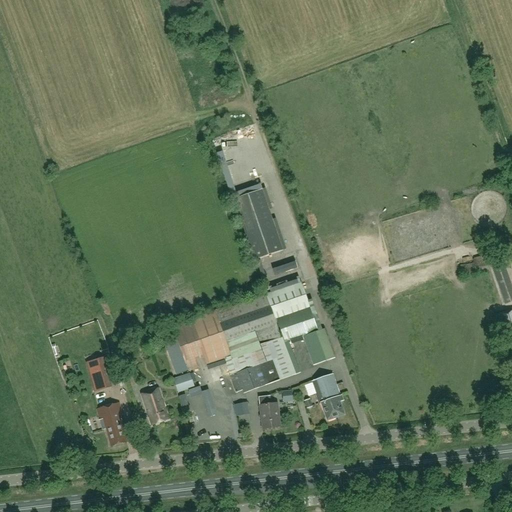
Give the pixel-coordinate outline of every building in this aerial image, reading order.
[(283,251),(262,190),(234,199),(255,261),(283,251)] [(473,258),(473,263),(459,265),(461,277),(490,271),(487,256),(473,258)] [(511,287),(502,259),(490,263),(504,305),(511,302),(511,287)] [(265,293),(283,343),(307,336),(317,365),(334,358),(324,330),(317,332),(301,283),(266,295),(266,293),(265,293)] [(295,375),(283,343),(265,293),(173,326),(177,339),(163,344),(173,375),(188,369),(189,372),(197,368),(194,361),(202,358),(205,365),(223,358),(236,394),(242,392),(243,394),(295,375)] [(511,328),(511,309),(498,313),(504,331),(511,328)] [(89,372),(95,392),(112,387),(103,358),(90,361),(93,371),(89,372)] [(224,370),(215,371),(218,384),(227,383),(224,370)] [(190,374),(173,380),(178,393),(194,387),(190,374)] [(332,375),(321,378),(327,394),(329,395),(334,409),(332,411),(335,418),(344,415),(340,403),(343,402),(341,396),(340,396),(332,375)] [(327,394),(321,378),(311,382),(318,404),(320,403),(327,421),(335,418),(332,411),(334,409),(329,395),(327,394)] [(158,388),(141,394),(151,426),(168,420),(158,388)] [(284,403),(292,402),(291,391),(282,392),(284,403)] [(270,397),(259,398),(262,430),(280,428),(277,405),(271,405),(270,397)] [(309,399),(304,401),(307,409),(312,408),(309,399)] [(119,403),(96,409),(102,431),(106,430),(110,447),(126,443),(121,425),(126,424),(123,415),(122,415),(119,403)] [(249,403),(238,403),(239,414),(249,414),(249,403)]
